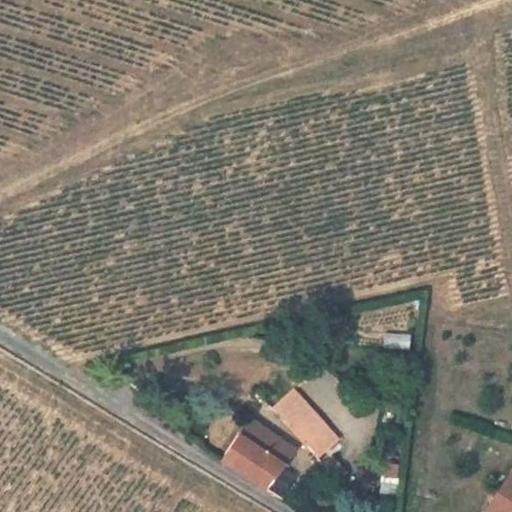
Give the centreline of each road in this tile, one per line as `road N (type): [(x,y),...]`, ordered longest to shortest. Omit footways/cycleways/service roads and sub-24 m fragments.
road 1 (track): [(0,199),(203,96),(403,51),(511,10)]
road 2 (track): [(0,342),(266,511)]
